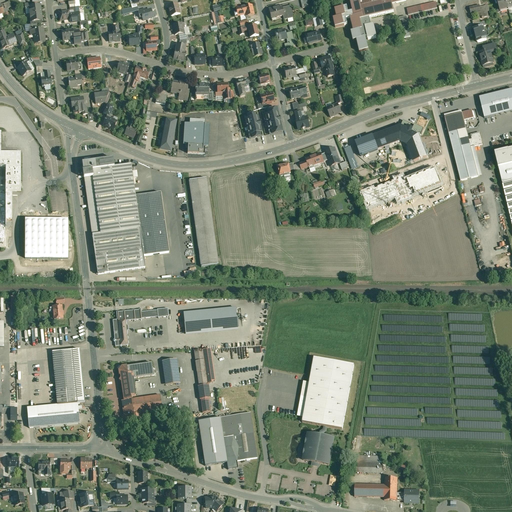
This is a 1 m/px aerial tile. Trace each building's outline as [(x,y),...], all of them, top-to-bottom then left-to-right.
[(307,0),(300,0),(303,8),(309,7),(307,0)] [(349,0),(353,12),(348,13),(347,7),(335,10),(337,18),(333,19),(335,27),(347,25),(346,19),(350,18),(353,31),(351,32),(353,41),(357,40),(359,52),(368,50),(365,38),(367,37),(368,40),(377,38),(373,25),(371,25),(369,18),(394,12),(392,4),(406,1),(405,0),(349,0)] [(505,0),(496,0),(498,6),(500,11),(508,9),(505,0)] [(9,2),(0,6),(2,11),(8,8),(8,9),(11,8),(9,2)] [(436,2),(427,4),(429,11),(437,9),(436,2)] [(177,4),(167,6),(167,7),(168,7),(171,17),(170,17),(171,17),(180,14),(177,4)] [(427,4),(407,9),(408,16),(429,11),(427,4)] [(244,6),(240,7),(236,8),(237,16),(245,14),(246,17),(254,15),(252,5),(244,7),(244,6)] [(34,6),(29,7),(30,15),(41,13),(40,11),(41,11),(40,6),(34,6)] [(283,6),(269,9),(271,19),(283,16),(284,20),(293,18),(291,6),(283,8),(283,6)] [(469,8),(471,14),(480,12),(482,19),(484,19),(483,18),(488,17),(487,12),(489,12),(488,6),(480,8),(479,6),(469,8)] [(151,10),(141,13),(144,22),(153,19),(151,10)] [(68,12),(59,13),(60,22),(64,21),(70,20),(69,15),(68,12)] [(41,13),(30,15),(31,23),(32,22),(42,21),(41,16),(41,13)] [(73,15),(69,15),(70,20),(64,21),(65,24),(70,23),(79,22),(80,22),(79,14),(76,14),(73,15)] [(182,24),(173,26),(175,35),(184,34),(182,24)] [(241,29),(238,30),(240,35),(244,35),(243,29),(247,28),(247,27),(249,27),(248,24),(240,26),(241,29)] [(249,27),(247,27),(247,28),(250,38),(259,36),(256,25),(249,27)] [(479,27),(473,29),(476,38),(478,43),(486,40),(483,27),(483,26),(479,27)] [(118,27),(114,28),(114,33),(109,34),(109,42),(114,42),(120,42),(119,33),(118,27)] [(38,30),(33,31),(35,45),(45,43),(43,29),(38,30)] [(73,30),(61,32),(63,42),(69,41),(74,41),(73,42),(73,44),(74,45),(81,44),(81,43),(79,34),(79,32),(73,32),(73,30)] [(285,30),(275,33),(276,38),(277,41),(287,39),(289,47),(289,48),(295,46),(292,33),(286,34),(285,30)] [(16,44),(13,36),(6,38),(4,32),(1,33),(0,33),(0,42),(3,49),(8,47),(8,48),(11,47),(10,46),(16,44)] [(86,32),(82,33),(79,34),(81,43),(84,42),(88,41),(86,32)] [(319,33),(307,36),(306,36),(308,45),(309,44),(321,41),(322,41),(319,32),(319,33)] [(21,35),(16,37),(20,46),(26,43),(22,34),(21,35)] [(139,36),(129,37),(129,46),(130,46),(130,45),(134,45),(134,46),(139,45),(139,36)] [(158,36),(153,37),(153,36),(151,36),(151,37),(150,37),(151,41),(147,41),(147,43),(145,43),(146,51),(157,50),(156,45),(158,45),(159,44),(159,43),(160,41),(160,40),(158,41),(158,40),(158,37),(158,36)] [(494,42),(487,44),(489,50),(490,50),(490,52),(496,50),(494,42)] [(253,46),(251,46),(252,48),(254,58),(263,56),(260,44),(253,46)] [(179,45),(177,45),(176,51),(175,51),(173,60),(179,61),(179,60),(183,61),(183,62),(184,62),(186,53),(184,53),(185,47),(179,45)] [(489,50),(479,53),(482,66),(493,63),(490,52),(490,50),(489,50)] [(204,55),(199,56),(198,55),(198,57),(194,57),(194,65),(195,65),(204,65),(205,65),(204,55)] [(330,57),(320,60),(322,68),(326,67),(328,72),(326,72),(328,78),(334,76),(333,71),(334,70),(330,57)] [(100,58),(87,60),(88,70),(101,68),(100,58)] [(222,58),(212,59),(212,67),(213,67),(216,67),(222,66),(222,58)] [(76,62),(66,63),(67,72),(74,71),(78,71),(76,62)] [(21,66),(17,68),(17,69),(18,69),(23,76),(22,77),(31,72),(31,71),(26,64),(26,63),(21,66)] [(125,65),(119,63),(117,72),(126,75),(129,65),(125,64),(125,65)] [(318,69),(316,63),(312,64),(315,75),(321,73),(320,69),(318,69)] [(294,67),(284,69),(286,78),(296,76),(294,67)] [(149,72),(137,68),(134,77),(131,76),(128,83),(127,87),(134,89),(137,80),(145,83),(146,80),(147,78),(148,78),(149,75),(148,74),(149,72)] [(49,72),(44,73),(45,79),(41,79),(42,87),(51,86),(49,72)] [(268,74),(258,77),(260,85),(270,83),(268,74)] [(76,80),(68,81),(69,83),(69,84),(69,89),(77,88),(77,86),(82,85),(81,77),(75,78),(76,80)] [(244,80),(235,82),(237,90),(238,90),(243,89),(246,88),(246,87),(249,86),(248,82),(245,83),(244,80)] [(183,82),(178,81),(178,84),(172,83),(171,93),(179,95),(178,101),(187,102),(189,92),(187,92),(188,84),(183,83),(183,82)] [(227,84),(217,85),(218,96),(222,96),(223,100),(231,99),(229,92),(228,93),(227,84)] [(208,85),(195,85),(195,95),(204,95),(204,96),(208,96),(208,93),(208,85)] [(295,89),(289,90),(291,99),(296,99),(295,98),(301,97),(301,95),(307,93),(306,87),(296,90),(295,89)] [(511,90),(511,89),(479,98),(484,118),(511,111),(511,90)] [(102,94),(94,95),(95,105),(105,103),(109,93),(102,94)] [(268,93),(264,94),(264,95),(260,96),(262,104),(266,103),(266,104),(267,104),(271,103),(271,102),(274,101),(273,98),(272,97),(273,96),(272,93),(269,94),(268,93)] [(166,96),(157,94),(155,103),(165,105),(166,96)] [(342,96),(336,97),(337,104),(338,104),(344,103),(342,96)] [(83,98),(71,100),(72,108),(73,108),(74,114),(78,113),(78,114),(82,113),(83,115),(87,115),(86,108),(83,108),(82,107),(84,106),(83,98)] [(337,104),(327,109),(330,118),(335,116),(334,115),(341,112),(338,104),(337,104)] [(277,108),(264,112),(269,135),(283,132),(277,108)] [(472,111),(462,113),(462,114),(464,121),(474,118),(472,111)] [(257,113),(244,116),(249,139),(262,136),(257,113)] [(299,113),(295,114),(296,120),(298,130),(302,129),(306,128),(305,127),(309,126),(307,117),(301,119),(299,113)] [(464,121),(462,114),(445,118),(460,181),(478,177),(471,148),(469,140),(464,121)] [(117,122),(106,117),(103,126),(113,130),(117,122)] [(176,120),(166,118),(160,149),(170,151),(176,120)] [(190,123),(185,123),(183,145),(188,145),(187,154),(204,155),(205,146),(207,146),(209,125),(204,124),(190,123)] [(401,125),(373,136),(373,135),(355,142),(361,157),(378,151),(378,150),(400,142),(407,145),(413,162),(427,157),(419,133),(401,125)] [(132,129),(128,127),(124,135),(134,139),(137,131),(132,129)] [(479,133),(471,135),(472,140),(469,140),(471,148),(482,145),(479,133)] [(0,147),(0,247),(6,247),(6,240),(12,240),(12,192),(21,192),(21,152),(1,152),(1,147),(0,147)] [(351,147),(344,149),(352,170),(358,167),(351,147)] [(340,163),(334,148),(325,152),(326,154),(328,160),(330,167),(340,163)] [(511,149),(495,154),(511,224),(511,149)] [(320,154),(310,157),(311,158),(306,160),(307,161),(309,167),(309,169),(314,167),(314,166),(323,162),(321,155),(320,154)] [(131,165),(114,167),(113,159),(82,163),(83,172),(82,172),(83,179),(84,178),(92,235),(97,275),(145,268),(144,257),(169,253),(160,193),(135,197),(131,165)] [(307,161),(299,164),(301,170),(309,167),(307,161)] [(346,162),(340,165),(342,171),(348,168),(346,162)] [(285,165),(282,166),(278,166),(279,170),(280,177),(284,176),(285,178),(290,177),(290,173),(291,173),(290,171),(289,164),(285,165)] [(206,179),(189,181),(201,268),(218,265),(206,179)] [(326,193),(328,198),(336,195),(334,189),(326,193)] [(68,220),(25,220),(24,259),(68,260),(68,220)] [(183,260),(184,276),(196,276),(195,259),(183,260)] [(61,306),(54,307),(54,311),(53,311),(52,312),(53,314),(53,315),(54,319),(63,318),(62,315),(63,315),(62,312),(62,311),(61,306)] [(135,311),(133,309),(132,311),(125,312),(124,310),(123,312),(118,312),(117,311),(116,312),(116,313),(117,320),(112,320),(114,339),(115,340),(116,342),(115,343),(115,347),(120,346),(121,348),(122,346),(126,346),(127,347),(128,346),(127,331),(126,331),(126,326),(126,321),(133,321),(135,322),(136,320),(140,320),(141,321),(142,320),(142,319),(158,317),(158,318),(159,319),(159,318),(167,317),(168,318),(168,317),(168,309),(167,309),(167,308),(166,309),(158,310),(158,309),(157,310),(157,311),(141,312),(141,310),(140,309),(139,310),(135,311)] [(235,309),(184,315),(186,336),(238,330),(235,309)] [(29,428),(59,426),(79,424),(77,404),(85,403),(80,350),(72,351),(52,353),(57,405),(27,408),(29,428)] [(202,350),(194,350),(195,362),(196,373),(197,373),(199,386),(198,387),(199,400),(200,400),(202,413),(210,412),(209,399),(210,399),(208,385),(207,385),(205,372),(205,371),(203,360),(203,361),(202,350)] [(354,365),(314,358),(302,423),(324,427),(326,427),(342,430),(354,365)] [(177,360),(162,362),(165,386),(180,384),(177,360)] [(151,363),(127,367),(126,366),(121,366),(121,367),(120,367),(118,369),(119,370),(118,370),(119,376),(120,376),(120,378),(119,380),(121,382),(123,401),(131,399),(131,397),(135,397),(136,396),(133,379),(151,376),(150,369),(152,369),(151,363)] [(160,395),(131,399),(133,415),(162,411),(160,395)] [(123,401),(121,401),(123,416),(133,415),(131,399),(123,401)] [(228,470),(238,468),(237,462),(258,459),(251,413),(198,421),(204,465),(227,462),(228,470)] [(364,429),(364,436),(401,437),(401,429),(364,429)] [(320,436),(308,434),(303,460),(314,462),(314,464),(318,465),(318,463),(329,465),(334,438),(322,436),(320,436)] [(383,457),(355,456),(355,469),(383,469),(383,457)] [(12,459),(8,459),(8,468),(18,468),(18,460),(12,460),(12,459)] [(91,460),(85,460),(85,459),(80,459),(80,469),(85,469),(85,468),(92,468),(91,460)] [(70,461),(60,461),(60,469),(60,475),(67,475),(67,470),(70,470),(70,461)] [(49,463),(38,463),(38,472),(45,472),(45,476),(49,476),(49,465),(49,463)] [(146,473),(138,473),(139,484),(147,483),(146,473)] [(115,475),(107,475),(107,483),(115,483),(115,475)] [(397,478),(385,478),(385,486),(384,498),(384,501),(397,501),(397,493),(397,478)] [(127,481),(117,481),(117,490),(128,490),(127,481)] [(385,486),(355,485),(354,497),(384,498),(385,486)] [(419,491),(409,491),(409,492),(405,492),(404,501),(404,503),(419,504),(419,491)] [(73,492),(63,492),(64,496),(59,497),(61,504),(61,510),(71,509),(69,498),(74,497),(73,492)] [(22,493),(13,496),(15,506),(25,504),(23,497),(22,498),(21,494),(22,494),(22,493)] [(92,493),(80,495),(82,508),(94,506),(93,501),(91,501),(90,497),(92,496),(92,493)] [(51,494),(42,495),(43,506),(55,505),(53,494),(51,494)] [(127,505),(127,496),(119,496),(116,496),(116,498),(117,505),(127,505)] [(206,508),(210,508),(214,509),(217,511),(223,504),(216,497),(204,498),(206,508)]
